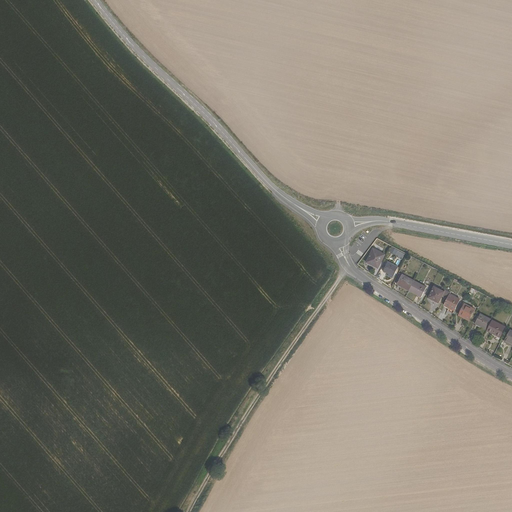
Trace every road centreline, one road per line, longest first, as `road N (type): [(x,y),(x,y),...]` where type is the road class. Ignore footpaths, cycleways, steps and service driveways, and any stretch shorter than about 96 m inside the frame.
road 1 (track): [(188,511),(348,264)]
road 2 (tertiary): [(296,206),(94,0)]
road 3 (residential): [(511,375),(348,264)]
road 4 (tertiary): [(511,244),(377,221)]
